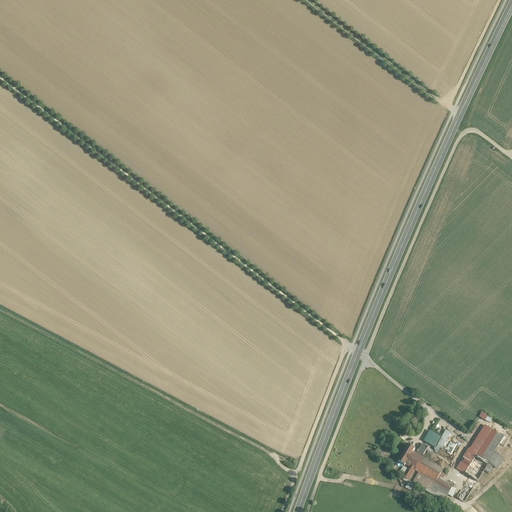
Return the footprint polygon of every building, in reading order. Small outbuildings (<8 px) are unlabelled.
[(483,412),(480,417),(490,423),(493,418),(483,412)] [(469,476),(457,497),(468,504),(491,464),(500,469),(506,458),(497,453),(506,436),(487,425),(471,449),(470,449),(458,470),(469,476)] [(453,433),(447,430),(435,451),(440,454),(453,461),(465,440),(457,435),(447,453),(443,451),(453,433)] [(435,448),(442,437),(430,431),(424,442),(435,448)] [(415,484),(444,502),(453,488),(438,479),(443,471),(422,458),(428,447),(423,444),(417,455),(413,453),(415,450),(409,446),(399,463),(405,466),(406,465),(409,467),(403,477),(409,481),(405,488),(410,492),(415,484)]
